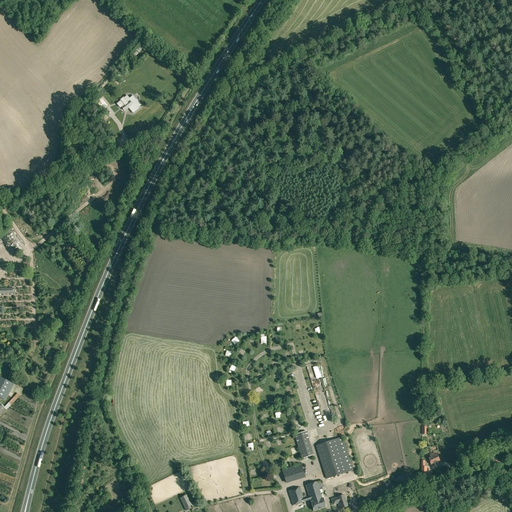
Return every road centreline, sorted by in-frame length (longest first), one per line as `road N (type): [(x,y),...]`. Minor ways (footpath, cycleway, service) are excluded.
road 1 (trunk): [(25,511),(59,392),(122,240),(261,0)]
road 2 (track): [(152,511),(104,414),(102,392),(134,265),(174,177)]
road 3 (track): [(174,177),(283,0)]
road 4 (tertiary): [(378,511),(511,449)]
road 5 (track): [(297,58),(422,0)]
